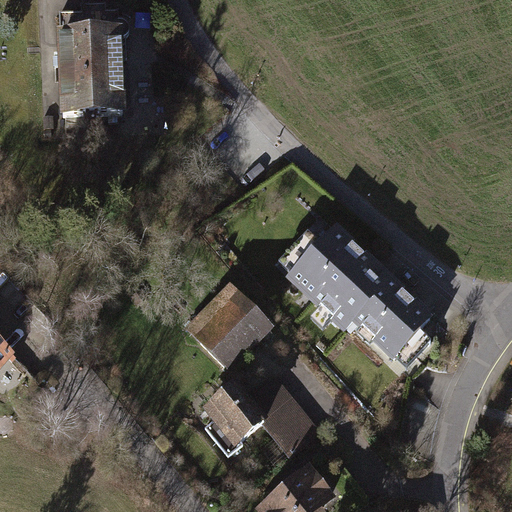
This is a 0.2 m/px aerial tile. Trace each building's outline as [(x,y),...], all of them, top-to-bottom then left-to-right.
[(59,35),(55,35),(59,122),(123,119),(120,41),(124,40),(128,39),(130,36),(130,32),(129,28),(127,25),(123,23),(119,22),(119,15),(105,15),(105,7),(81,8),(81,15),(58,16),(59,35)] [(436,323),(337,228),(320,245),(309,235),(279,267),(291,279),(287,283),(344,338),(353,329),(393,367),(436,323)] [(274,333),(230,287),(185,330),(230,376),(274,333)] [(0,372),(15,357),(0,343),(0,372)] [(277,379),(249,401),(268,425),(264,428),(292,462),(324,436),(277,379)] [(235,385),(201,412),(211,424),(204,430),(229,461),(245,448),(242,445),(264,428),(268,425),(249,401),(235,385)] [(310,467),(255,511),(322,511),(337,501),(310,467)]
